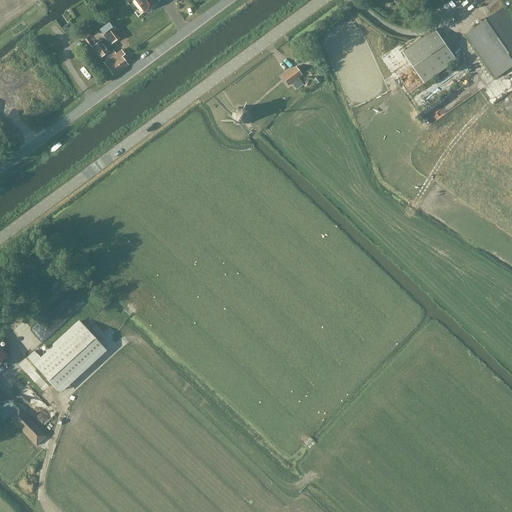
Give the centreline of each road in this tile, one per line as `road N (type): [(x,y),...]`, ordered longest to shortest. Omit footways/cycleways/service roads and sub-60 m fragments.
road 1 (tertiary): [(0,238),(320,0)]
road 2 (unclassified): [(0,169),(228,0)]
